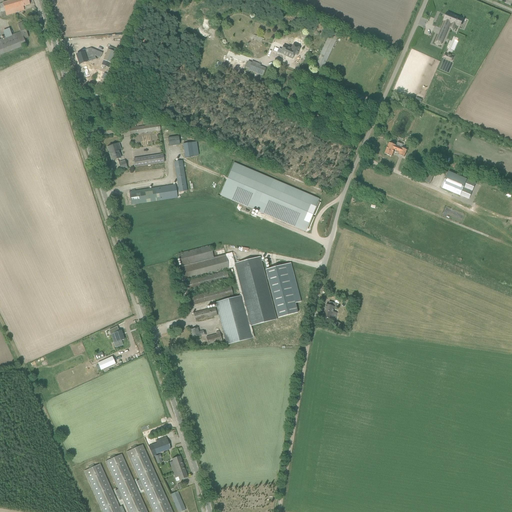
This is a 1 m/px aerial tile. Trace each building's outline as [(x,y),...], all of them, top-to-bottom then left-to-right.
[(12,0),(3,3),(0,3),(0,11),(0,13),(2,17),(19,12),(24,10),(23,7),(30,4),(28,0),(12,0)] [(445,21),(441,29),(447,32),(449,26),(450,23),(457,26),(460,27),(463,20),(447,13),(444,20),(445,21)] [(0,39),(0,54),(26,45),(24,39),(28,37),(22,22),(18,24),(21,32),(0,39)] [(321,71),(338,35),(338,34),(330,31),(314,68),(321,71)] [(439,35),(435,43),(439,44),(441,45),(444,37),(439,35)] [(289,48),(283,46),(281,50),(284,51),(283,54),(288,56),(287,57),(292,59),(295,53),(297,54),(300,48),(299,48),(300,45),(294,42),(291,49),(289,48)] [(82,53),(76,55),(79,65),(84,63),(87,62),(85,57),(92,55),(94,55),(95,50),(91,49),(87,50),(82,52),(82,53)] [(103,61),(101,65),(110,69),(112,64),(113,65),(116,57),(117,57),(118,54),(115,52),(114,52),(108,50),(108,49),(103,61)] [(249,69),(248,70),(257,73),(263,76),(266,68),(260,66),(260,65),(252,61),(252,63),(248,61),(245,67),(249,69)] [(452,123),(443,119),(439,128),(448,132),(452,123)] [(160,131),(160,125),(129,129),(130,135),(160,131)] [(170,146),(180,145),(179,137),(168,138),(170,146)] [(119,143),(107,147),(109,152),(110,152),(113,160),(121,158),(118,149),(121,148),(119,143)] [(186,158),(194,157),(192,143),(184,144),(186,158)] [(403,145),(397,143),(396,146),(389,143),(384,154),(391,157),(394,150),(400,152),(399,155),(404,157),(407,150),(402,148),(403,145)] [(135,167),(165,163),(163,155),(133,159),(135,167)] [(179,192),(186,191),(187,191),(183,161),(175,162),(179,192)] [(235,163),(221,196),(305,232),(306,230),(308,231),(314,217),(311,216),(312,214),(315,215),(320,203),(317,202),(318,199),(235,163)] [(437,167),(435,166),(428,163),(421,180),(430,184),(437,167)] [(166,171),(136,174),(137,181),(167,178),(166,171)] [(460,196),(469,200),(476,183),(467,180),(467,179),(448,172),(442,188),(460,196)] [(131,205),(136,204),(178,198),(176,185),(135,191),(135,190),(133,190),(131,191),(132,192),(129,192),(131,205)] [(277,319),(260,256),(235,263),(232,252),(225,254),(213,257),(210,246),(178,254),(185,280),(233,268),(241,295),(214,302),(226,345),(253,338),(250,326),(277,319)] [(300,302),(290,263),(265,270),(278,318),(297,313),(295,303),(300,302)] [(226,272),(185,282),(187,290),(228,279),(226,272)] [(230,287),(189,298),(191,305),(232,295),(230,287)] [(332,312),(334,307),(326,304),(322,317),(334,321),(337,313),(332,312)] [(217,316),(215,307),(193,313),(195,321),(217,316)] [(198,332),(197,328),(191,330),(193,337),(204,335),(203,331),(198,332)] [(117,342),(114,343),(115,348),(123,345),(121,341),(124,340),(121,331),(116,332),(114,333),(117,342)] [(220,334),(206,337),(207,343),(221,339),(220,334)] [(112,357),(97,363),(101,370),(115,364),(112,357)] [(152,445),(156,454),(171,449),(167,439),(152,445)] [(172,511),(142,445),(126,452),(153,511),(147,511),(121,454),(105,462),(127,511),(121,511),(100,464),(84,471),(102,511),(172,511)] [(180,456),(172,459),(174,466),(171,467),(175,478),(178,477),(179,480),(187,477),(180,456)] [(171,494),(178,511),(180,511),(185,510),(177,492),(171,494)]
